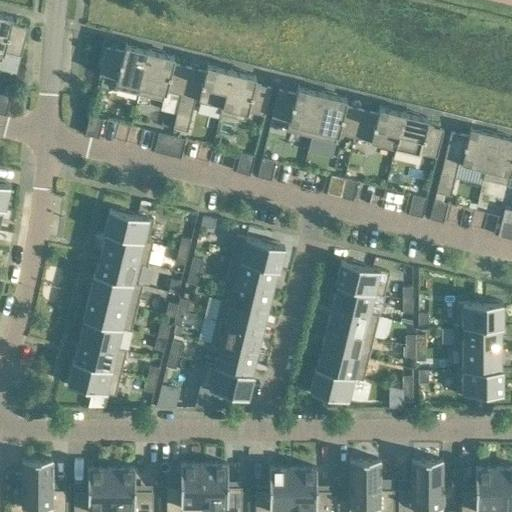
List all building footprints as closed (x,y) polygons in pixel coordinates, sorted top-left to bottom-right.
[(12,15),(0,12),(0,59),(1,60),(4,51),(21,55),(28,28),(10,24),(12,15)] [(139,94),(150,49),(126,43),(123,51),(106,47),(99,74),(117,79),(115,88),(139,94)] [(172,63),(174,55),(150,49),(139,94),(163,100),(165,90),(181,94),(182,95),(189,67),(172,63)] [(182,95),(181,94),(173,127),(188,130),(196,98),(222,104),(223,105),(231,69),(207,63),(205,71),(189,67),(182,95)] [(264,115),(271,87),(254,83),(256,75),(231,69),(223,105),(222,104),(220,114),(245,120),(247,110),(264,115)] [(287,130),(311,136),(322,91),(298,85),(296,93),(278,89),(272,117),(289,121),(287,130)] [(354,137),(361,109),(344,105),(346,97),(327,92),(322,91),(311,136),(335,142),(337,133),(354,137)] [(0,92),(0,113),(6,115),(11,96),(0,92)] [(377,113),(361,109),(354,137),(395,147),(404,111),(379,105),(377,113)] [(408,112),(404,111),(395,147),(436,157),(443,129),(426,125),(428,117),(408,112)] [(98,137),(103,118),(90,115),(85,134),(98,137)] [(485,169),(494,133),(470,127),(468,136),(451,131),(436,191),(451,195),(459,162),(485,169)] [(172,135),(159,132),(154,151),(167,154),(172,135)] [(510,175),(511,175),(511,137),(499,134),(494,133),(485,169),(482,178),(508,184),(510,175)] [(172,135),(167,154),(181,157),(185,138),(172,135)] [(250,174),(254,155),(241,152),(236,171),(250,174)] [(262,157),(257,176),(271,179),(276,160),(262,157)] [(331,174),(326,193),(340,196),(344,177),(331,174)] [(358,180),(344,177),(340,196),(353,199),(358,180)] [(0,205),(3,206),(2,207),(4,208),(10,184),(5,183),(6,180),(0,179),(0,205)] [(413,194),(408,213),(422,216),(427,197),(413,194)] [(434,199),(429,218),(443,221),(448,202),(434,199)] [(115,209),(110,208),(104,232),(106,232),(106,231),(148,242),(148,241),(153,218),(124,211),(125,209),(116,207),(115,209)] [(511,209),(504,207),(502,216),(498,235),(511,238),(511,235),(511,209)] [(216,218),(203,215),(200,225),(213,228),(216,218)] [(106,231),(106,232),(101,252),(143,263),(142,263),(147,264),(153,242),(148,241),(148,242),(106,231)] [(236,234),(231,258),(277,269),(279,269),(285,246),(280,244),(280,242),(271,240),(270,242),(236,234)] [(178,249),(188,251),(191,239),(181,236),(178,249)] [(188,251),(178,249),(175,262),(185,264),(188,251)] [(138,283),(142,263),(143,263),(101,252),(96,273),(138,283)] [(190,269),(199,272),(202,259),(193,257),(190,269)] [(272,290),(277,269),(231,258),(225,279),(230,280),(272,290)] [(337,284),(374,293),(383,295),(389,271),(355,263),(356,261),(347,258),(346,261),(341,259),(335,283),(337,284)] [(199,272),(190,269),(186,282),(196,284),(199,272)] [(89,295),(137,307),(142,284),(138,283),(96,273),(94,272),(89,295)] [(178,293),(181,280),(171,278),(168,291),(178,293)] [(230,280),(225,299),(267,309),(272,290),(230,280)] [(332,303),(369,312),(374,293),(337,284),(332,303)] [(402,286),(402,299),(412,299),(412,286),(402,286)] [(85,318),(122,328),(131,330),(137,307),(89,295),(83,318),(85,318)] [(176,310),(186,313),(189,300),(183,298),(180,298),(176,310)] [(215,320),(262,331),(267,309),(225,299),(221,298),(216,318),(215,320)] [(412,312),(412,299),(402,299),(402,312),(412,312)] [(501,324),(501,326),(503,326),(502,301),(497,301),(497,299),(488,299),(488,302),(458,301),(458,324),(501,324)] [(168,301),(165,314),(172,316),(175,316),(178,304),(175,303),(168,301)] [(379,314),(369,312),(332,303),(327,324),(373,336),(379,314)] [(176,310),(173,323),(176,324),(183,325),(186,313),(176,310)] [(428,312),(418,312),(418,325),(428,325),(428,312)] [(117,347),(122,328),(85,318),(80,339),(117,348),(117,347)] [(256,353),(262,331),(215,320),(210,342),(219,344),(256,353)] [(167,338),(170,325),(160,323),(157,336),(167,338)] [(327,324),(322,345),(368,357),(373,336),(327,324)] [(501,324),(458,324),(453,324),(453,348),(462,348),(501,348),(501,326),(501,324)] [(405,334),(405,347),(415,347),(415,334),(412,334),(405,334)] [(415,334),(415,347),(425,347),(425,334),(418,334),(415,334)] [(164,351),(167,338),(157,336),(154,348),(164,351)] [(74,360),(121,372),(126,349),(117,347),(117,348),(80,339),(75,359),(74,360)] [(182,343),(172,340),(169,353),(179,355),(182,343)] [(219,344),(215,363),(251,372),(256,353),(219,344)] [(368,357),(322,345),(317,366),(317,368),(353,377),(363,379),(368,357)] [(412,360),(415,360),(415,347),(405,347),(405,360),(412,360)] [(425,360),(425,347),(415,347),(415,360),(418,360),(425,360)] [(462,348),(463,368),(501,368),(501,348),(462,348)] [(169,353),(166,366),(176,368),(179,355),(169,353)] [(73,359),(67,383),(72,384),(72,386),(81,388),(81,386),(115,394),(121,372),(74,360),(75,359),(73,359)] [(199,385),(194,407),(223,407),(226,391),(233,393),(233,396),(242,398),(243,395),(248,397),(253,373),(251,372),(215,363),(205,361),(199,385)] [(156,380),(160,367),(150,365),(147,377),(156,380)] [(317,368),(317,366),(315,366),(309,389),(314,391),(314,393),(323,395),(323,393),(348,399),(353,377),(317,368)] [(418,368),(418,382),(428,382),(428,369),(418,368)] [(501,368),(463,368),(458,368),(458,392),(488,392),(488,395),(497,395),(497,392),(503,392),(503,368),(501,368)] [(402,375),(402,388),(412,388),(412,375),(402,375)] [(144,390),(153,392),(156,380),(147,377),(144,390)] [(412,388),(402,388),(402,401),(412,401),(412,388)] [(51,511),(66,511),(66,489),(52,489),(52,458),(22,458),(22,507),(35,507),(35,509),(40,509),(40,507),(51,507),(51,511)] [(349,458),(349,507),(362,507),(362,509),(367,509),(367,507),(379,507),(378,511),(393,511),(394,489),(380,489),(380,458),(349,458)] [(412,489),(398,489),(397,511),(419,511),(420,507),(424,507),(424,509),(429,509),(429,507),(442,507),(442,458),(412,458),(412,489)] [(204,505),(204,462),(180,462),(180,486),(167,486),(166,511),(181,511),(182,505),(203,505),(204,505)] [(228,462),(204,462),(204,505),(203,505),(203,511),(241,511),(241,486),(228,486),(228,462)] [(88,490),(74,490),(73,511),(111,511),(111,466),(88,466),(88,490)] [(135,466),(111,466),(111,511),(152,511),(153,490),(135,490),(135,466)] [(255,511),(292,511),(293,466),(269,466),(269,491),(255,491),(255,511)] [(316,466),(293,466),(292,511),(330,511),(330,490),(317,490),(316,466)] [(498,511),(499,466),(475,466),(475,490),(461,490),(461,511),(498,511)] [(511,511),(511,466),(499,466),(498,511),(511,511)]
